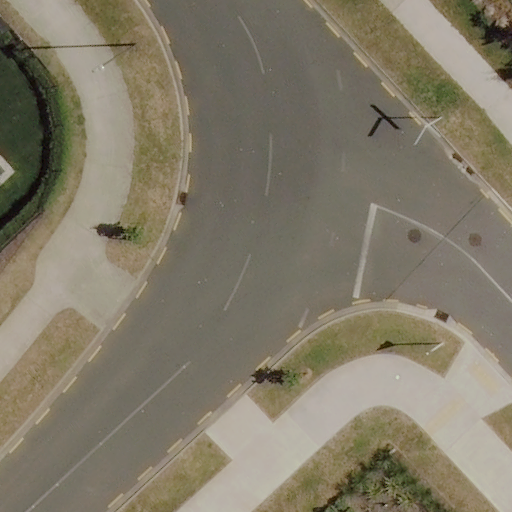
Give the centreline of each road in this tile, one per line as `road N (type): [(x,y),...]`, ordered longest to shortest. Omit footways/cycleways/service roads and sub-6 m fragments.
road 1 (residential): [(15,511),(249,290),(280,240),(299,122),(282,71)]
road 2 (residential): [(511,285),(386,189),(282,71)]
